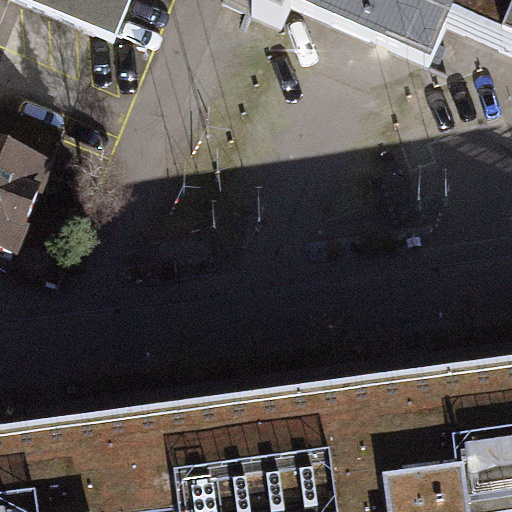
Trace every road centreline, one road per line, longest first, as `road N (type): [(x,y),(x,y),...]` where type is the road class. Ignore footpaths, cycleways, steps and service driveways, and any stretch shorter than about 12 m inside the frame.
road 1 (residential): [(511,286),(100,345)]
road 2 (unclassified): [(202,0),(99,267),(100,345)]
